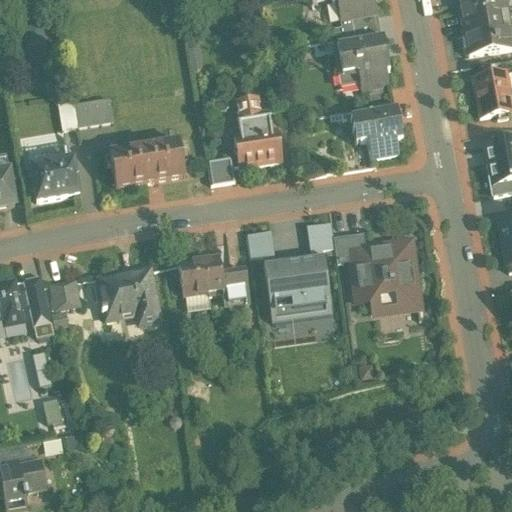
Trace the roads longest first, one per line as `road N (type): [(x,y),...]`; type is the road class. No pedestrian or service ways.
road 1 (residential): [(0,255),(446,178)]
road 2 (residential): [(493,463),(446,178)]
road 3 (residential): [(446,178),(414,0)]
road 4 (residential): [(454,469),(411,476),(330,511)]
